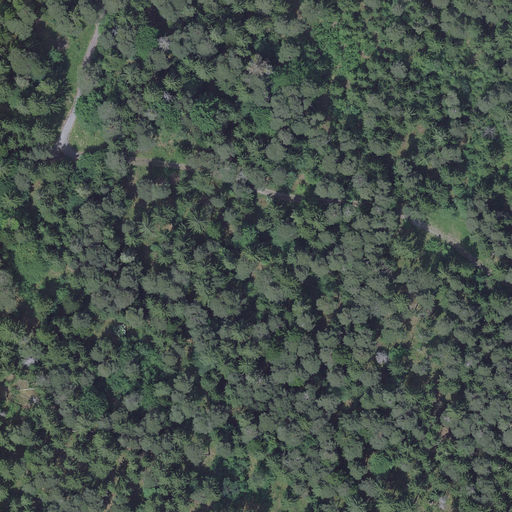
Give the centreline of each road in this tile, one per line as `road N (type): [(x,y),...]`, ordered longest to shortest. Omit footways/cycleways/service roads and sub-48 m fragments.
road 1 (track): [(62,144),(82,156),(209,170),(276,194),(376,204),(426,223),(511,283)]
road 2 (track): [(62,144),(105,0)]
